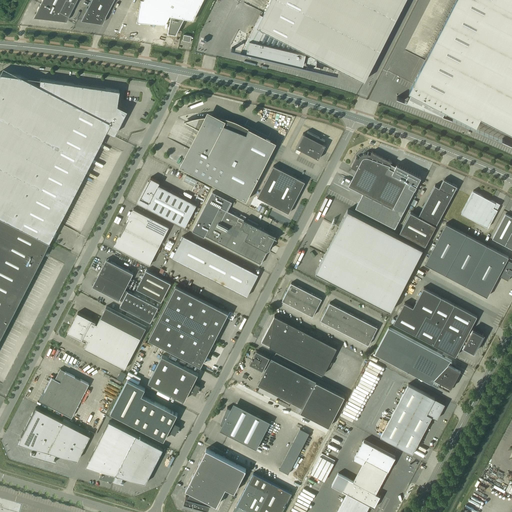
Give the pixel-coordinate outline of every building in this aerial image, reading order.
[(76,0),(41,0),(37,10),(37,11),(36,12),(37,13),(37,14),(37,15),(38,16),(39,16),(39,17),(40,17),(41,17),(41,18),(66,21),(69,16),(68,15),(76,0)] [(102,23),(105,16),(113,0),(90,0),(88,6),(88,7),(87,7),(81,20),(89,21),(90,19),(93,21),(93,22),(102,23)] [(193,20),(203,0),(140,0),(137,21),(166,23),(170,15),(172,15),(168,33),(169,32),(176,34),(184,18),(193,20)] [(405,0),(270,0),(263,14),(260,12),(241,50),(251,55),(252,53),(303,65),(306,52),(301,51),(302,48),(365,80),(405,0)] [(511,0),(455,0),(409,91),(411,92),(407,101),(452,118),(453,117),(443,114),(445,110),(476,126),(481,117),(511,132),(511,142),(511,143),(503,139),(502,139),(511,143),(511,0)] [(317,61),(317,60),(317,59),(317,58),(316,57),(316,56),(315,56),(314,55),(313,55),(312,55),(311,55),(310,55),(309,55),(308,56),(307,57),(306,58),(306,59),(306,60),(306,61),(307,62),(307,63),(308,64),(309,65),(311,66),(312,66),(313,66),(314,65),(315,65),(315,64),(316,63),(317,62),(317,61)] [(325,60),(318,58),(316,66),(323,68),(325,60)] [(21,75),(0,72),(0,334),(48,241),(49,241),(48,241),(105,130),(114,134),(126,110),(117,105),(119,90),(40,78),(39,85),(21,75)] [(211,119),(213,116),(206,116),(197,117),(187,122),(203,130),(187,161),(183,159),(179,165),(246,200),(276,142),(244,125),(242,131),(211,119)] [(326,145),(303,133),(296,147),(319,158),(326,145)] [(351,180),(348,185),(363,192),(356,207),(395,227),(421,176),(397,164),(395,166),(391,163),(392,161),(372,151),(371,154),(370,153),(369,153),(368,153),(367,153),(366,153),(365,153),(364,153),(363,153),(363,154),(362,154),(361,154),(361,155),(360,155),(359,156),(359,157),(356,156),(351,166),(357,169),(353,176),(357,178),(355,182),(351,180)] [(305,181),(273,165),(257,197),(289,213),(305,181)] [(186,175),(184,180),(194,186),(197,181),(186,175)] [(160,182),(151,177),(142,193),(141,193),(137,202),(146,207),(147,207),(185,227),(197,204),(158,185),(160,182)] [(436,225),(457,186),(444,178),(439,187),(435,185),(418,215),(411,211),(400,231),(425,245),(436,225)] [(496,202),(474,190),(462,213),(488,227),(498,209),(493,207),(496,202)] [(276,235),(228,211),(232,202),(213,192),(193,231),(205,237),(206,235),(261,263),(267,250),(268,251),(268,250),(269,250),(270,249),(270,248),(271,248),(271,247),(270,247),(270,246),(275,237),(277,239),(277,238),(275,237),(276,235)] [(124,227),(159,245),(169,227),(133,208),(124,227)] [(348,209),(339,226),(332,240),(407,279),(423,248),(348,209)] [(511,216),(505,213),(492,238),(511,248),(511,216)] [(508,256),(446,223),(425,263),(487,296),(498,275),(508,280),(511,272),(511,262),(507,259),(508,256)] [(159,245),(124,227),(114,246),(150,264),(159,245)] [(258,274),(184,235),(172,258),(247,296),(247,295),(242,292),(246,285),(250,287),(257,274),(258,274)] [(407,279),(332,240),(316,271),(391,310),(407,279)] [(106,259),(100,272),(126,286),(133,273),(106,259)] [(171,282),(146,270),(137,288),(161,301),(171,282)] [(125,289),(126,286),(100,272),(93,286),(119,300),(120,299),(123,301),(120,305),(151,321),(158,306),(128,290),(128,291),(125,289)] [(287,291),(295,296),(300,287),(291,282),(287,291)] [(228,312),(176,285),(148,338),(201,365),(228,312)] [(307,290),(300,287),(295,296),(302,299),(307,290)] [(477,315),(424,287),(413,307),(404,302),(394,322),(456,355),(463,342),(465,343),(463,346),(474,352),(483,334),(473,328),(471,331),(469,330),(477,315)] [(307,290),(302,299),(308,302),(313,293),(307,290)] [(291,305),(295,296),(287,291),(282,300),(291,305)] [(313,293),(308,302),(317,307),(322,298),(313,293)] [(291,305),(297,308),(302,299),(295,296),(291,305)] [(297,308),(304,311),(308,302),(302,299),(297,308)] [(317,307),(308,302),(304,311),(313,316),(317,307)] [(325,311),(334,316),(339,307),(330,302),(325,311)] [(146,327),(106,306),(97,324),(91,321),(92,320),(96,322),(96,321),(78,312),(68,332),(86,341),(82,339),(83,338),(88,341),(85,348),(125,369),(146,327)] [(345,310),(339,307),(334,316),(341,319),(345,310)] [(347,322),(352,313),(345,310),(341,319),(347,322)] [(329,324),(334,316),(325,311),(321,320),(329,324)] [(358,317),(352,313),(347,322),(353,326),(358,317)] [(337,347),(275,315),(274,316),(261,341),(270,345),(270,346),(323,374),(337,347)] [(329,324),(336,328),(341,319),(334,316),(329,324)] [(360,329),(364,320),(358,317),(353,326),(360,329)] [(341,319),(336,328),(342,331),(347,322),(341,319)] [(371,323),(364,320),(360,329),(366,332),(371,323)] [(342,331),(349,334),(353,326),(347,322),(342,331)] [(371,323),(366,332),(373,336),(377,327),(371,323)] [(353,326),(349,334),(355,338),(360,329),(353,326)] [(452,360),(389,327),(375,353),(431,383),(430,382),(432,380),(448,389),(449,386),(451,387),(461,370),(448,363),(451,360),(452,361),(452,360)] [(355,338),(362,341),(366,332),(360,329),(355,338)] [(373,336),(366,332),(362,341),(368,344),(373,336)] [(5,371),(11,373),(18,345),(19,341),(14,339),(13,344),(11,343),(10,347),(6,346),(4,356),(2,355),(1,360),(2,361),(0,367),(0,372),(2,373),(3,369),(6,369),(5,371)] [(270,357),(256,350),(254,355),(255,356),(253,359),(252,359),(249,364),(264,371),(257,385),(302,408),(300,412),(329,426),(345,396),(271,358),(271,359),(269,358),(270,357)] [(198,373),(162,355),(148,381),(184,400),(189,391),(195,394),(197,391),(198,391),(198,392),(199,391),(200,391),(200,390),(200,389),(199,389),(199,388),(198,388),(200,385),(194,382),(198,373)] [(363,410),(384,367),(369,360),(348,403),(363,410)] [(88,383),(65,371),(60,381),(51,377),(39,400),(71,417),(88,383)] [(145,388),(128,379),(110,412),(164,440),(164,439),(164,438),(168,430),(175,434),(176,431),(178,431),(178,432),(178,431),(179,431),(179,430),(179,429),(178,428),(179,425),(172,421),(176,414),(177,414),(178,413),(142,395),(145,388)] [(418,443),(418,442),(432,416),(437,419),(440,413),(439,413),(442,408),(443,408),(445,403),(435,398),(408,383),(380,436),(412,453),(412,452),(407,450),(412,440),(418,443)] [(270,421),(237,404),(234,410),(227,407),(220,423),(228,426),(225,432),(257,448),(270,421)] [(33,455),(43,458),(62,421),(35,407),(20,436),(38,445),(33,455)] [(62,421),(43,458),(52,461),(58,450),(74,458),(73,458),(76,459),(89,435),(62,421)] [(113,481),(136,435),(109,421),(89,459),(107,469),(103,478),(113,481)] [(280,468),(289,473),(309,432),(300,428),(280,468)] [(163,448),(136,435),(113,481),(120,483),(126,473),(143,481),(142,482),(145,483),(163,448)] [(376,493),(395,456),(364,440),(354,458),(363,462),(353,481),(338,473),(332,485),(347,493),(336,511),(365,511),(370,505),(374,507),(381,495),(376,493)] [(185,489),(190,491),(211,502),(217,505),(226,487),(234,491),(246,469),(206,448),(185,489)] [(331,467),(318,460),(313,469),(327,476),(331,467)] [(292,492),(253,472),(237,504),(238,505),(235,511),(236,511),(281,511),(285,505),(284,505),(286,501),(287,501),(292,492)] [(210,503),(211,502),(190,491),(188,496),(186,496),(184,502),(209,509),(210,503)] [(0,511),(17,511),(19,508),(0,502),(0,511)]
